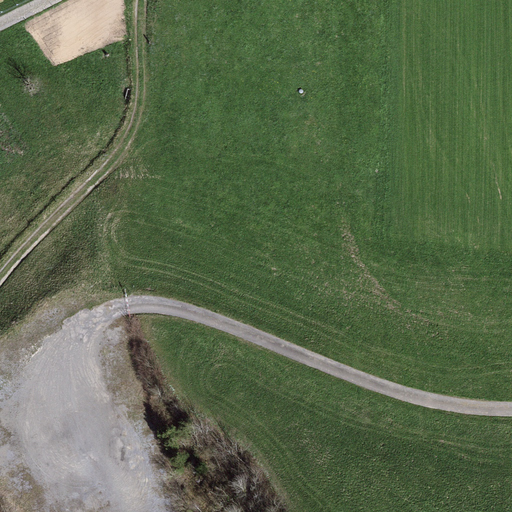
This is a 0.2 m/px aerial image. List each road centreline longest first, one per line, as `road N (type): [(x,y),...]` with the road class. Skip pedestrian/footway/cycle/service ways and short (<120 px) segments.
road 1 (track): [(62,440),(59,339),(112,309),(151,304),(198,314),(421,400),(511,409)]
road 2 (track): [(0,277),(121,152),(140,104),(140,0)]
